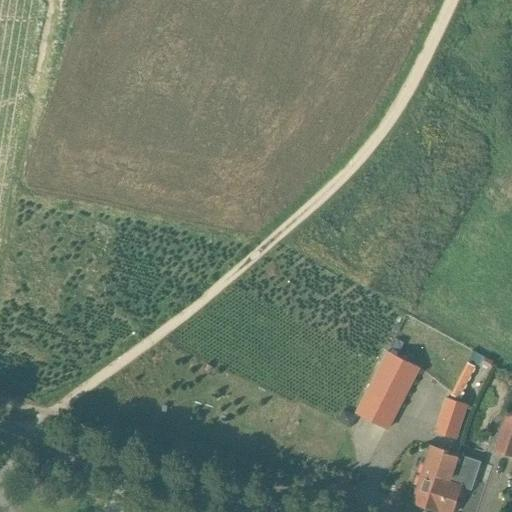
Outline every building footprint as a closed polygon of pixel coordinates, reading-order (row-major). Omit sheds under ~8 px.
[(419,368),(388,352),(356,413),(388,429),(419,368)] [(476,367),(468,362),(451,394),(459,399),(476,367)] [(469,404),(446,396),(434,431),(457,439),(469,404)] [(511,415),(507,414),(495,450),(511,455),(511,415)] [(480,462),(431,446),(412,502),(441,511),(452,511),(462,485),(471,489),(480,462)]
